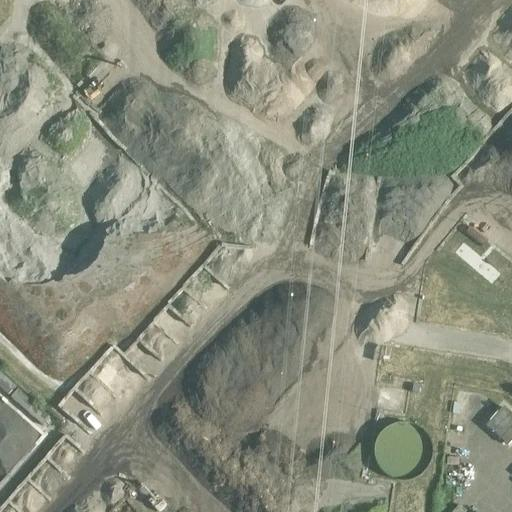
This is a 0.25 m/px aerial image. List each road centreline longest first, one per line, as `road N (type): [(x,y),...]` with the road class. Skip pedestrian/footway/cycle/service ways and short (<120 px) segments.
road 1 (unclassified): [(45,511),(202,343),(264,321),(373,322)]
road 2 (unclassified): [(511,354),(373,322)]
